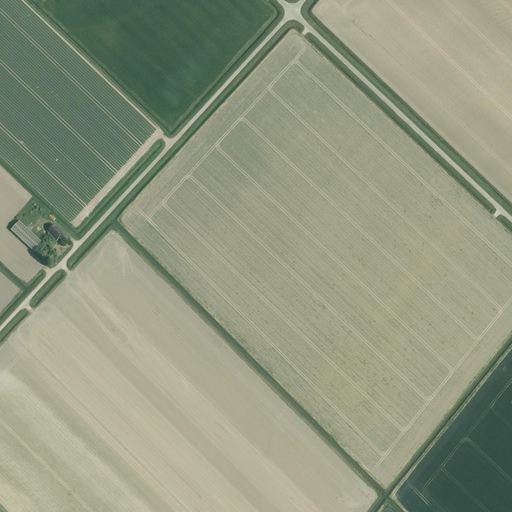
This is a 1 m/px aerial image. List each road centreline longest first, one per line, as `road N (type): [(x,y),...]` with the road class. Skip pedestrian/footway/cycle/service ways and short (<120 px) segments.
road 1 (unclassified): [(0,329),(292,12)]
road 2 (unclassified): [(511,220),(292,12)]
